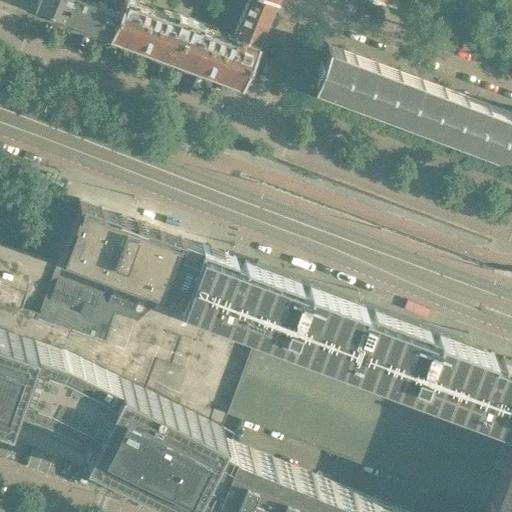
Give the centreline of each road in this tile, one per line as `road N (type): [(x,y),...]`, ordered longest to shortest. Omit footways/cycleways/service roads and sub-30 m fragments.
road 1 (tertiary): [(0,108),(430,270)]
road 2 (residential): [(255,134),(0,33)]
road 3 (residential): [(511,230),(255,134)]
road 4 (residential): [(511,86),(306,7)]
road 5 (residential): [(306,7),(255,134)]
